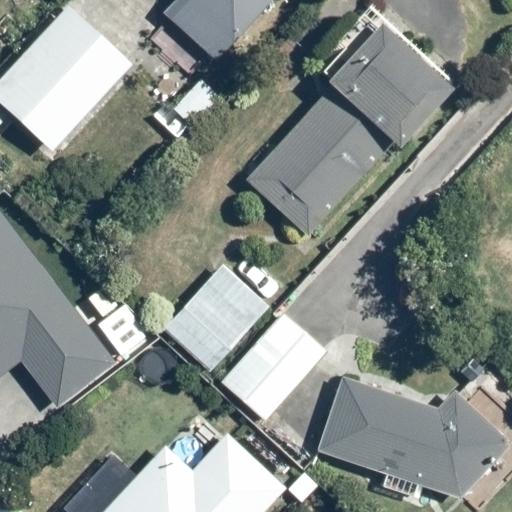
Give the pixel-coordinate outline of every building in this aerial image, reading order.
[(266,0),(176,0),(166,12),(215,56),(266,0)] [(132,59),(68,1),(0,74),(0,100),(51,147),(132,59)] [(456,81),(379,10),(324,70),(400,141),(456,81)] [(386,146),(321,87),(241,173),(306,232),(386,146)] [(0,372),(18,358),(55,404),(113,358),(0,215),(0,372)] [(267,304),(220,260),(160,324),(208,368),(267,304)] [(325,348),(281,309),(219,381),(263,419),(325,348)] [(443,410),(343,375),(317,449),(383,472),(379,483),(417,496),(422,483),(473,501),(501,423),(445,403),(443,410)] [(259,511),(284,485),(224,431),(190,469),(162,444),(100,511),(259,511)]
